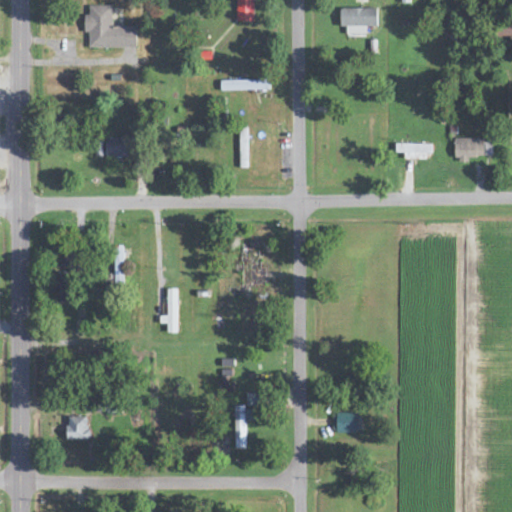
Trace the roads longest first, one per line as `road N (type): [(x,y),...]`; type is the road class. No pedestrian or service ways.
road 1 (primary): [(22,511),(22,0)]
road 2 (residential): [(511,196),(22,204)]
road 3 (residential): [(301,481),(297,0)]
road 4 (residential): [(301,481),(22,478)]
